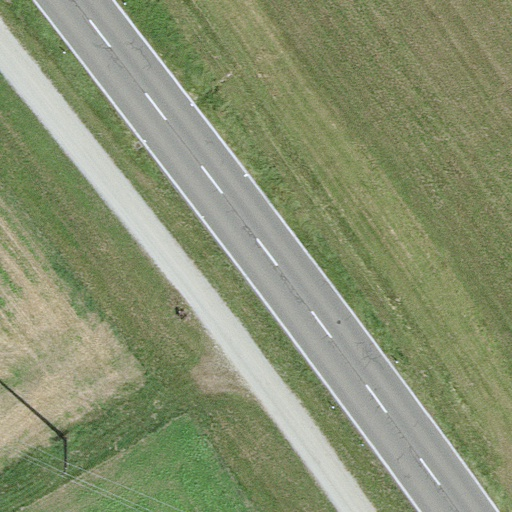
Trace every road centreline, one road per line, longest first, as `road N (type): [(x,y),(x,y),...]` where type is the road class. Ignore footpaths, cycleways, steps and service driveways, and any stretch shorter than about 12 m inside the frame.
road 1 (primary): [(71,0),(460,511)]
road 2 (track): [(341,511),(0,37)]
